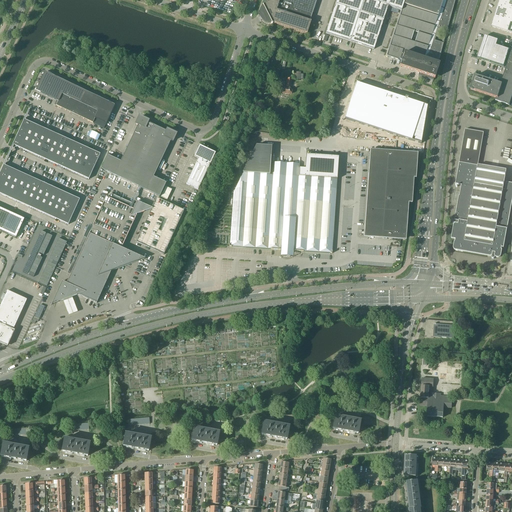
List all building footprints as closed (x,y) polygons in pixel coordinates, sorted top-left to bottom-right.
[(307,34),(311,22),(310,22),(316,0),(266,0),(265,5),(262,6),(263,8),(262,9),(261,10),(261,11),(260,13),(260,14),(260,16),(260,17),(259,18),(259,19),(260,21),(262,20),(263,21),(264,22),(265,23),(267,23),(268,23),(270,23),(271,23),(272,25),(274,24),(307,34)] [(388,6),(399,10),(402,0),(336,0),(326,33),(374,49),(388,6)] [(386,56),(402,61),(400,67),(419,74),(418,75),(433,80),(434,78),(435,79),(439,65),(438,64),(443,43),(435,40),(438,29),(447,32),(448,26),(455,0),(402,0),(399,10),(401,11),(386,56)] [(497,7),(511,12),(511,1),(506,0),(499,0),(499,2),(499,3),(497,7)] [(494,16),(494,17),(502,20),(510,22),(511,17),(511,12),(497,7),(497,8),(496,12),(495,13),(496,13),(494,16)] [(492,22),(492,25),(493,27),(495,28),(496,28),(499,29),(502,20),(494,17),(493,21),(492,22)] [(502,20),(499,29),(500,30),(500,29),(503,30),(503,31),(504,31),(507,32),(510,22),(502,20)] [(485,36),(482,43),(486,44),(496,48),(496,46),(498,41),(488,37),(485,36)] [(482,43),(480,51),(483,52),(493,56),(496,48),(486,44),(482,43)] [(493,56),(491,63),(497,65),(503,48),(496,46),(496,48),(493,56)] [(503,48),(497,65),(504,67),(509,50),(503,48)] [(474,79),(473,81),(471,90),(496,98),(495,101),(510,105),(511,97),(511,49),(503,79),(501,84),(480,77),(475,76),(474,79)] [(480,51),(477,58),(481,59),(491,63),(493,56),(483,52),(480,51)] [(45,72),(36,91),(56,100),(55,103),(57,104),(56,106),(93,123),(95,119),(106,124),(112,113),(113,113),(114,111),(113,110),(115,106),(90,94),(87,92),(82,90),(79,88),(45,72)] [(280,81),(278,93),(288,95),(289,95),(292,94),(292,91),(290,89),(289,89),(289,87),(290,87),(292,79),(287,78),(287,83),(285,82),(280,81)] [(356,83),(344,119),(421,144),(427,106),(356,83)] [(172,142),(176,134),(167,130),(166,132),(147,123),(148,121),(139,117),(136,124),(138,125),(134,133),(150,141),(154,133),(171,141),(172,142)] [(19,131),(19,133),(25,136),(31,123),(25,120),(20,131),(19,131)] [(25,136),(31,138),(37,126),(31,123),(25,136)] [(38,141),(43,129),(37,126),(31,138),(38,141)] [(38,141),(44,144),(50,131),(43,129),(38,141)] [(453,223),(454,224),(455,224),(454,224),(451,239),(456,240),(455,242),(454,241),(453,247),(453,248),(453,249),(454,249),(454,250),(455,250),(455,251),(491,257),(491,256),(492,256),(492,257),(492,258),(492,259),(493,259),(494,259),(495,258),(495,257),(496,257),(495,258),(498,258),(499,258),(500,258),(500,257),(501,257),(501,256),(502,250),(501,250),(502,248),(504,248),(511,201),(511,183),(506,182),(505,190),(503,190),(506,170),(478,165),(483,133),(465,129),(455,184),(461,185),(459,196),(455,219),(455,221),(454,220),(454,221),(453,221),(452,221),(452,222),(452,223),(453,223)] [(50,147),(56,134),(50,131),(44,144),(50,147)] [(20,148),(25,136),(19,133),(18,134),(13,145),(20,148)] [(134,133),(128,145),(145,153),(147,149),(150,141),(134,133)] [(150,141),(147,149),(163,157),(171,141),(154,133),(150,141)] [(50,147),(57,150),(62,137),(56,134),(50,147)] [(20,148),(25,150),(26,151),(31,138),(25,136),(20,148)] [(69,140),(62,137),(57,150),(63,153),(69,140)] [(26,151),(31,153),(32,154),(38,141),(31,138),(26,151)] [(75,143),(69,140),(63,153),(69,155),(75,143)] [(38,157),(44,144),(38,141),(32,154),(37,156),(38,157)] [(69,155),(75,158),(81,146),(75,143),(69,155)] [(45,159),(50,147),(44,144),(38,157),(44,159),(45,159)] [(128,145),(124,154),(141,161),(145,153),(128,145)] [(210,164),(215,153),(207,149),(206,150),(203,148),(204,148),(199,145),(194,157),(198,159),(186,184),(198,190),(210,164)] [(75,158),(82,161),(87,149),(81,146),(75,158)] [(233,194),(229,247),(332,254),(338,157),(306,155),(305,169),(299,168),(300,164),(271,162),(272,147),(256,146),(243,173),(233,194)] [(51,162),(57,150),(50,147),(45,159),(50,162),(51,162)] [(94,151),(87,149),(82,161),(88,164),(94,151)] [(145,153),(141,161),(157,169),(163,157),(147,149),(145,153)] [(57,165),(63,153),(57,150),(51,162),(56,165),(57,165)] [(94,151),(88,164),(95,167),(101,155),(94,151)] [(370,160),(365,230),(370,230),(369,235),(389,237),(389,238),(403,239),(404,239),(405,233),(406,233),(408,203),(412,203),(414,178),(416,179),(418,153),(395,152),(391,151),(391,152),(371,151),(371,152),(371,160),(370,160)] [(63,168),(69,155),(63,153),(57,165),(63,168)] [(124,154),(121,162),(137,169),(141,161),(124,154)] [(75,158),(69,155),(63,168),(69,170),(70,171),(75,158)] [(108,156),(101,169),(130,183),(137,169),(121,162),(108,156)] [(75,158),(70,171),(75,173),(76,174),(82,161),(75,158)] [(81,176),(82,177),(88,164),(82,161),(76,174),(81,176)] [(141,161),(137,169),(153,177),(157,169),(141,161)] [(89,180),(95,167),(88,164),(82,177),(89,180)] [(3,166),(0,173),(0,178),(5,181),(10,168),(6,166),(4,165),(3,166)] [(11,169),(10,168),(5,181),(11,184),(17,171),(11,169)] [(137,169),(130,183),(160,197),(166,183),(153,177),(137,169)] [(11,184),(17,187),(23,174),(18,172),(17,171),(11,184)] [(17,187),(24,190),(29,177),(24,174),(23,174),(17,187)] [(30,177),(29,177),(24,190),(30,192),(36,180),(30,177)] [(30,192),(36,195),(42,183),(36,180),(30,192)] [(11,184),(5,181),(0,191),(0,193),(5,196),(11,184)] [(42,183),(36,195),(42,198),(48,185),(43,183),(42,183)] [(11,184),(5,196),(6,197),(12,199),(17,187),(11,184)] [(49,186),(48,185),(42,198),(49,201),(54,188),(49,186)] [(18,202),(24,190),(17,187),(12,199),(12,200),(18,202)] [(49,201),(55,204),(61,191),(55,189),(54,188),(49,201)] [(24,205),(30,192),(24,190),(18,202),(19,202),(24,205)] [(55,204),(61,207),(67,194),(62,191),(61,191),(55,204)] [(36,195),(30,192),(24,205),(25,205),(31,208),(36,195)] [(137,215),(152,209),(152,208),(137,202),(135,205),(110,194),(108,198),(106,197),(67,283),(62,281),(52,305),(78,295),(97,303),(111,272),(145,259),(121,248),(137,215)] [(68,194),(67,194),(61,207),(68,209),(73,197),(68,194)] [(37,211),(42,198),(36,195),(31,208),(37,211)] [(80,200),(74,197),(73,197),(68,209),(74,212),(80,200)] [(37,211),(38,211),(43,213),(49,201),(42,198),(37,211)] [(49,201),(43,213),(44,214),(49,216),(55,204),(49,201)] [(56,219),(61,207),(55,204),(49,216),(50,217),(56,219)] [(0,230),(16,238),(25,219),(0,207),(0,230)] [(56,219),(62,222),(68,209),(61,207),(56,219)] [(68,225),(74,212),(68,209),(62,222),(63,222),(68,225)] [(33,277),(42,258),(40,257),(41,256),(38,254),(39,253),(43,255),(52,236),(41,231),(22,272),(33,277)] [(7,291),(0,305),(0,342),(6,346),(7,346),(15,331),(13,330),(27,300),(7,291)] [(72,299),(63,302),(68,316),(77,312),(72,299)] [(426,320),(425,338),(434,338),(434,337),(455,339),(456,326),(455,326),(455,322),(426,320)] [(441,394),(433,394),(434,379),(424,379),(422,378),(420,406),(428,406),(427,416),(443,418),(444,408),(452,408),(452,397),(441,397),(441,394)] [(341,430),(345,431),(347,419),(334,416),(332,429),(337,430),(337,431),(341,432),(341,430)] [(347,419),(345,431),(349,432),(349,433),(353,434),(353,433),(358,434),(360,421),(347,419)] [(270,436),(274,437),(276,425),(263,422),(261,435),(266,436),(266,437),(269,437),(270,436)] [(276,425),(274,437),(278,438),(278,439),(281,440),(282,438),(287,439),(289,427),(276,425)] [(200,442),(204,443),(206,431),(193,428),(191,440),(196,441),(196,443),(200,443),(200,442)] [(206,431),(204,443),(208,444),(208,445),(211,445),(212,444),(217,445),(219,433),(206,431)] [(131,448),(136,448),(138,436),(125,434),(123,446),(128,447),(128,448),(131,449),(131,448)] [(138,436),(136,448),(140,449),(140,450),(143,451),(143,450),(149,451),(151,439),(138,436)] [(71,453),(75,454),(77,441),(64,439),(62,451),(67,452),(67,453),(70,454),(71,453)] [(77,441),(75,454),(79,454),(79,456),(82,456),(83,455),(88,456),(90,444),(77,441)] [(9,458),(14,459),(16,446),(3,444),(1,456),(6,457),(6,458),(9,459),(9,458)] [(16,446),(14,459),(18,459),(18,461),(21,461),(21,460),(27,461),(29,449),(16,446)] [(279,480),(278,487),(281,487),(281,491),(288,491),(289,488),(286,487),(287,481),(279,480)] [(58,481),(52,481),(52,484),(54,484),(57,484),(58,489),(65,488),(64,481),(58,481)] [(407,482),(408,489),(419,488),(418,481),(407,482)] [(32,484),(25,484),(26,492),(33,491),(36,491),(36,486),(44,485),(44,482),(43,482),(32,483),(32,484)] [(92,486),(85,486),(85,494),(92,493),(92,489),(98,489),(98,485),(92,486)] [(420,495),(419,488),(408,489),(408,493),(408,496),(420,495)] [(278,492),(277,500),(287,501),(288,501),(289,496),(290,497),(290,494),(285,493),(279,492),(278,492)] [(314,494),(313,500),(315,501),(316,501),(317,501),(320,502),(324,502),(325,496),(317,495),(314,494)] [(420,495),(408,496),(409,503),(421,501),(420,495)] [(277,500),(276,507),(283,508),(284,504),(287,504),(287,501),(277,500)] [(323,505),(324,503),(316,501),(316,504),(310,503),(310,504),(312,504),(312,505),(311,507),(312,508),(311,509),(315,510),(322,511),(323,505)] [(421,501),(409,503),(410,509),(421,508),(422,508),(421,501)]
